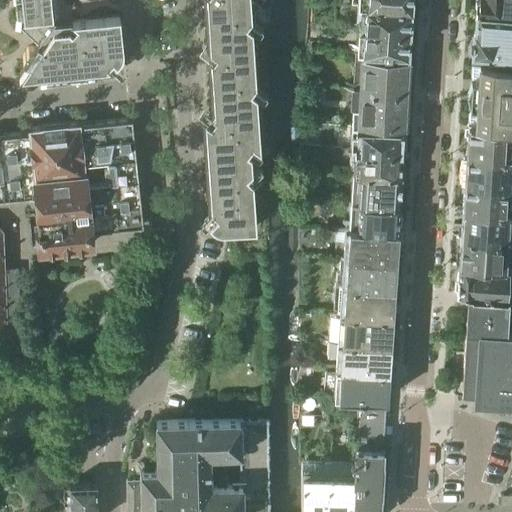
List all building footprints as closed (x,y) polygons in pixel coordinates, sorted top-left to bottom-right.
[(14,0),(17,23),(37,42),(45,32),(58,12),(56,0),(14,0)] [(202,0),(204,26),(246,23),(251,16),(252,17),(260,5),(252,0),(202,0)] [(476,12),(511,14),(511,0),(475,0),(475,7),(477,9),(476,11),(476,12)] [(364,21),(363,29),(408,32),(409,32),(410,21),(409,22),(410,9),(411,9),(411,8),(365,6),(357,6),(356,21),(364,21)] [(474,54),(473,62),(511,64),(511,14),(476,12),(474,31),(473,31),(472,54),(474,54)] [(73,22),(68,28),(73,74),(112,70),(107,65),(112,59),(115,63),(120,59),(121,56),(122,54),(122,52),(122,49),(119,16),(72,21),(73,22)] [(207,58),(209,94),(250,90),(255,83),(251,27),(246,23),(204,26),(206,47),(215,54),(210,61),(207,58)] [(45,32),(37,42),(33,47),(32,47),(31,46),(30,47),(28,47),(27,48),(23,55),(22,56),(22,57),(22,59),(23,60),(23,61),(24,62),(28,65),(18,80),(73,74),(68,28),(52,29),(49,34),(45,32)] [(363,29),(362,52),(377,53),(407,54),(408,32),(363,29)] [(364,66),(362,89),(405,92),(407,60),(376,59),(377,53),(362,52),(355,52),(355,65),(364,66)] [(470,80),(466,92),(469,105),(467,123),(511,126),(511,64),(473,62),(471,61),(470,80)] [(352,107),(352,126),(360,127),(360,122),(403,124),(405,92),(362,89),(353,89),(352,107)] [(201,117),(205,178),(246,175),(251,170),(250,153),(246,150),(252,144),(259,149),(256,94),(250,90),(209,94),(210,114),(214,117),(209,123),(201,117)] [(38,217),(35,217),(39,249),(92,243),(91,230),(142,225),(142,222),(143,222),(143,220),(142,221),(141,208),(142,208),(141,207),(139,196),(140,196),(140,195),(139,195),(139,193),(138,193),(138,185),(138,184),(139,184),(139,182),(138,182),(135,154),(134,154),(133,146),(134,146),(131,118),(79,124),(79,122),(66,123),(41,126),(28,127),(29,132),(0,134),(0,198),(36,195),(38,217)] [(511,126),(467,123),(465,152),(511,154),(511,126)] [(351,149),(355,149),(401,153),(401,152),(401,139),(402,139),(403,129),(360,127),(352,126),(351,129),(356,129),(356,133),(352,133),(351,149)] [(350,173),(361,173),(400,176),(401,162),(401,153),(355,149),(354,159),(350,159),(350,173)] [(511,154),(465,152),(464,180),(511,183),(511,182),(511,154)] [(361,173),(359,204),(398,207),(400,176),(361,173)] [(246,175),(205,178),(207,212),(210,209),(216,215),(208,223),(212,227),(214,228),(216,229),(218,230),(221,230),(222,230),(255,228),(252,181),(246,175)] [(464,180),(462,208),(509,212),(511,183),(464,180)] [(349,228),(352,228),(396,232),(398,207),(359,204),(351,203),(349,228)] [(460,236),(460,237),(506,239),(511,239),(511,211),(509,212),(462,208),(461,224),(460,224),(459,236),(460,236)] [(396,232),(352,228),(349,228),(336,227),(334,256),(335,256),(340,256),(394,260),(396,232)] [(504,267),(511,266),(511,239),(506,239),(460,237),(459,252),(458,252),(458,263),(458,264),(504,267)] [(335,284),(341,284),(345,284),(393,288),(394,260),(340,256),(335,256),(333,283),(335,284)] [(457,293),(468,293),(507,296),(511,296),(511,266),(504,267),(458,264),(457,275),(456,292),(457,292),(457,293)] [(16,269),(3,270),(0,270),(0,299),(18,299),(16,269)] [(335,284),(333,312),(343,313),(391,316),(393,288),(345,284),(341,284),(335,284)] [(507,296),(468,293),(466,313),(465,329),(461,387),(474,388),(474,396),(474,397),(476,397),(476,396),(487,397),(487,398),(488,398),(488,397),(499,398),(499,399),(500,399),(500,398),(511,399),(511,400),(511,399),(511,332),(505,332),(507,296)] [(19,333),(18,299),(0,299),(0,334),(6,334),(19,333)] [(328,340),(337,340),(389,345),(391,316),(343,313),(333,312),(330,312),(328,340)] [(335,368),(339,368),(387,372),(389,345),(337,340),(337,343),(341,343),(340,356),(336,356),(335,368)] [(337,396),(357,397),(385,399),(387,372),(339,368),(337,396)] [(352,475),(349,511),(378,511),(379,493),(380,493),(382,462),(381,462),(385,399),(357,397),(353,463),(352,475)] [(139,479),(126,480),(126,511),(240,511),(240,485),(209,486),(208,453),(239,452),(239,420),(239,419),(201,420),(171,421),(156,422),(156,423),(156,427),(157,467),(157,468),(154,468),(154,471),(142,471),(139,471),(139,479)] [(241,420),(239,420),(239,452),(240,470),(268,469),(267,419),(265,419),(265,420),(241,420)] [(302,474),(300,511),(326,511),(327,474),(327,462),(302,462),(302,474)] [(326,511),(349,511),(352,475),(353,463),(327,462),(327,474),(326,511)] [(268,511),(268,469),(240,470),(240,485),(240,511),(268,511)] [(68,484),(69,511),(97,511),(96,483),(68,484)] [(511,506),(511,495),(500,495),(500,506),(511,506)]
